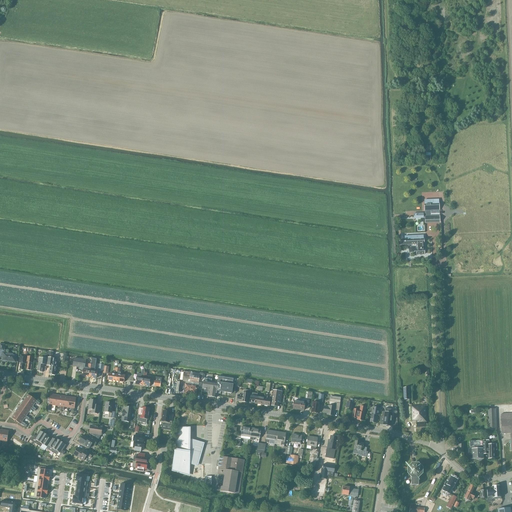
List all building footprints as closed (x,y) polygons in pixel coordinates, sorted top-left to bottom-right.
[(439,199),(424,200),(425,211),(439,210),(439,199)] [(423,236),(404,237),(404,239),(401,239),(401,245),(417,245),(417,250),(416,250),(417,255),(424,255),(423,236)] [(0,346),(0,349),(1,350),(0,354),(0,356),(3,357),(2,360),(7,361),(7,360),(16,362),(17,354),(5,353),(5,350),(4,350),(5,345),(0,344),(0,346)] [(20,356),(19,363),(21,363),(20,369),(24,370),(25,363),(26,359),(27,352),(25,352),(24,357),(20,356)] [(39,363),(38,371),(43,372),(44,364),(46,364),(47,359),(39,358),(39,363)] [(48,358),(47,365),(50,366),(49,374),(55,375),(57,363),(54,362),(55,359),(53,358),(48,358)] [(74,358),(73,366),(83,368),(83,370),(82,376),(89,377),(90,371),(91,364),(88,364),(88,368),(85,367),(86,360),(74,358)] [(90,371),(89,377),(96,378),(97,372),(95,371),(95,365),(96,359),(92,358),(91,364),(90,371)] [(109,373),(108,380),(116,381),(118,368),(115,368),(115,372),(114,371),(113,374),(109,373)] [(118,368),(116,381),(124,382),(125,376),(120,375),(121,372),(120,372),(120,369),(118,368)] [(137,377),(136,384),(143,385),(144,372),(145,370),(142,370),(142,374),(137,373),(137,377)] [(144,372),(143,385),(150,386),(151,377),(146,376),(147,372),(144,372)] [(184,372),(182,381),(186,381),(185,384),(184,393),(187,393),(187,396),(191,397),(192,394),(196,394),(197,390),(197,386),(198,386),(199,383),(200,374),(184,372)] [(204,381),(202,389),(209,390),(208,396),(216,398),(217,391),(232,393),(233,385),(234,379),(218,376),(217,383),(212,382),(212,379),(204,378),(204,381)] [(238,395),(237,400),(241,401),(241,402),(248,403),(249,394),(250,394),(250,391),(245,390),(244,393),(243,393),(242,393),(242,396),(238,395)] [(274,390),(271,406),(273,406),(274,407),(276,408),(277,406),(277,407),(278,402),(280,403),(281,397),(282,392),(280,391),(274,390)] [(251,396),(249,403),(256,404),(257,397),(258,394),(252,393),(252,396),(251,396)] [(24,401),(33,407),(35,403),(36,403),(36,404),(38,405),(40,403),(36,401),(27,394),(25,398),(26,398),(24,401)] [(51,394),(49,408),(51,408),(52,406),(51,406),(51,405),(56,406),(57,396),(55,396),(55,395),(51,394)] [(63,396),(62,410),(64,410),(64,408),(64,407),(68,408),(70,398),(67,397),(63,396)] [(20,406),(29,412),(31,408),(32,409),(34,411),(36,409),(33,407),(24,401),(23,401),(23,400),(21,404),(22,404),(20,406)] [(93,409),(93,413),(98,414),(99,405),(96,405),(97,401),(90,400),(89,409),(93,409)] [(294,404),(293,409),(301,410),(304,410),(304,408),(308,408),(309,400),(306,400),(305,403),(294,401),(294,404)] [(106,402),(104,416),(109,417),(115,418),(116,412),(113,411),(114,403),(106,402)] [(313,402),(312,412),(318,413),(320,403),(313,402)] [(329,407),(325,406),(324,413),(328,413),(328,414),(335,416),(336,410),(339,411),(340,404),(337,403),(336,407),(329,406),(329,407)] [(16,412),(25,418),(28,420),(29,418),(27,417),(26,416),(29,412),(20,406),(18,409),(18,408),(15,411),(16,412),(16,411),(16,412)] [(124,406),(121,421),(129,422),(131,407),(124,406)] [(353,409),(352,417),(357,418),(357,420),(360,420),(360,421),(362,421),(363,421),(364,417),(365,417),(366,414),(365,414),(366,407),(360,406),(360,410),(353,409)] [(426,406),(412,406),(412,421),(416,421),(417,427),(427,427),(426,406)] [(370,422),(376,423),(377,414),(379,414),(380,408),(373,407),(370,422)] [(142,409),(139,408),(137,421),(146,422),(147,419),(148,419),(150,409),(145,408),(143,408),(142,409)] [(381,417),(380,424),(382,424),(382,425),(391,426),(393,413),(391,413),(391,409),(385,408),(385,412),(383,412),(382,417),(381,417)] [(496,430),(495,409),(488,409),(489,430),(496,430)] [(162,425),(171,427),(173,415),(170,415),(170,412),(168,412),(164,411),(162,421),(163,422),(162,425)] [(24,426),(25,424),(23,422),(23,423),(22,422),(25,418),(16,412),(15,414),(14,414),(11,417),(12,418),(21,424),(24,426)] [(511,439),(511,451),(511,450),(511,413),(501,414),(502,434),(511,434),(511,439)] [(91,425),(89,433),(92,433),(92,435),(99,439),(103,432),(102,431),(103,427),(91,425)] [(241,435),(251,437),(252,428),(243,426),(241,435)] [(173,470),(174,470),(189,474),(190,462),(191,462),(191,463),(198,464),(204,443),(190,439),(190,428),(180,428),(173,470)] [(250,440),(254,440),(254,437),(260,438),(261,429),(252,428),(251,437),(250,440)] [(267,430),(265,442),(269,443),(269,440),(275,441),(277,432),(267,430)] [(34,435),(32,437),(35,439),(37,440),(35,443),(38,445),(45,434),(40,431),(36,436),(34,435)] [(277,432),(275,441),(281,442),(281,445),(284,445),(286,433),(277,432)] [(134,436),(133,442),(134,442),(144,443),(145,437),(142,437),(142,434),(136,433),(136,436),(134,436)] [(45,434),(38,445),(41,447),(43,444),(45,445),(47,447),(48,445),(52,440),(49,438),(50,437),(45,434)] [(292,434),(291,443),(301,445),(302,435),(293,434),(292,434)] [(80,442),(90,448),(93,443),(96,445),(98,441),(91,436),(89,439),(84,435),(80,442)] [(311,449),(316,449),(316,447),(317,447),(318,438),(308,436),(307,445),(311,446),(311,449)] [(329,440),(325,458),(334,459),(338,437),(333,436),(331,436),(330,437),(330,440),(329,440)] [(52,440),(48,445),(51,447),(53,448),(51,451),(54,453),(61,442),(56,439),(55,440),(53,438),(52,440)] [(364,443),(360,442),(356,441),(354,449),(359,450),(358,455),(367,457),(368,452),(366,452),(367,448),(363,447),(364,443)] [(61,442),(54,453),(57,455),(59,452),(61,454),(61,453),(63,455),(65,452),(63,451),(66,445),(61,442)] [(134,442),(133,447),(135,448),(135,451),(141,452),(141,449),(144,449),(145,443),(144,443),(134,442)] [(489,442),(483,442),(483,454),(488,454),(488,459),(495,459),(495,449),(497,449),(497,445),(489,445),(489,442)] [(94,454),(93,454),(86,449),(85,452),(78,447),(77,450),(75,450),(76,452),(74,454),(84,461),(87,456),(91,458),(94,454)] [(482,458),(482,449),(473,449),(473,458),(482,458)] [(134,456),(133,461),(146,463),(147,458),(145,457),(145,454),(139,453),(138,456),(137,456),(134,456)] [(297,464),(298,457),(291,455),(291,457),(287,456),(286,463),(289,463),(289,464),(294,464),(295,464),(297,464)] [(218,470),(219,470),(216,489),(222,490),(222,491),(224,491),(224,492),(239,494),(244,460),(220,456),(218,470)] [(308,462),(307,466),(314,468),(317,459),(313,458),(311,457),(310,463),(308,462)] [(133,461),(133,467),(136,467),(136,468),(138,468),(137,471),(143,472),(144,469),(146,469),(147,463),(146,463),(133,461)] [(322,470),(321,478),(326,479),(327,476),(333,477),(334,472),(335,466),(323,464),(322,470)] [(411,468),(411,469),(411,472),(412,473),(412,478),(411,485),(412,485),(419,485),(419,474),(419,473),(420,473),(420,472),(420,469),(420,468),(418,466),(418,465),(417,465),(414,465),(413,465),(413,466),(411,468)] [(38,469),(37,476),(38,477),(38,476),(50,478),(50,475),(49,475),(50,471),(38,469)] [(37,483),(48,485),(48,481),(49,481),(50,478),(38,476),(38,477),(37,483)] [(443,495),(443,496),(445,497),(446,497),(447,497),(449,494),(457,480),(451,476),(448,482),(447,481),(445,486),(446,487),(444,491),(444,492),(443,494),(443,495)] [(36,483),(35,490),(47,492),(48,489),(47,489),(48,485),(37,483),(36,483)] [(498,485),(497,484),(496,485),(495,485),(494,486),(492,486),(493,489),(487,490),(488,496),(493,496),(493,497),(495,497),(495,499),(499,499),(499,497),(501,497),(500,486),(498,486),(498,485)] [(465,495),(464,499),(470,502),(472,499),(473,499),(475,494),(472,493),(475,487),(471,485),(468,491),(466,491),(465,494),(465,495)] [(350,489),(351,487),(344,486),(343,494),(358,497),(359,490),(350,489)] [(35,490),(34,497),(46,498),(46,494),(47,494),(47,492),(35,490)] [(74,496),(73,503),(83,504),(84,498),(74,497),(74,496)] [(451,500),(447,507),(451,509),(457,498),(453,496),(451,500)] [(2,500),(1,506),(10,508),(9,511),(15,511),(17,503),(2,500)]
